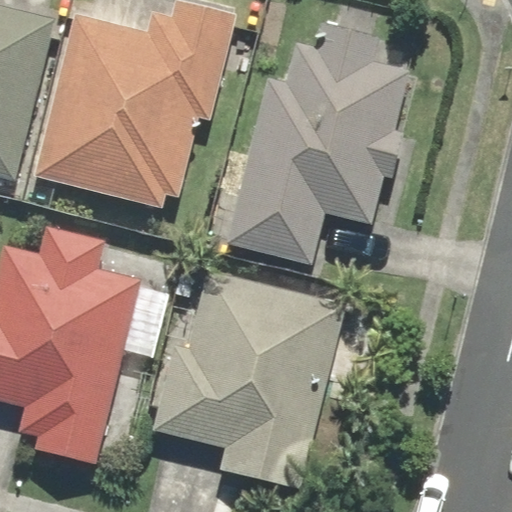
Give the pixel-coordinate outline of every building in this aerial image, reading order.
[(155,0),(148,32),(75,15),(35,181),(167,212),(171,195),(183,198),(200,124),(214,127),(240,16),(174,0),(155,0)] [(0,180),(16,185),(57,23),(0,8),(0,180)] [(320,51),(298,46),(289,86),(266,81),(232,224),(231,229),(227,245),(315,265),(326,216),(374,228),(386,179),(394,181),(405,134),(397,132),(411,73),(376,65),(382,40),(326,27),(320,51)] [(99,469),(141,282),(97,272),(104,242),(46,229),(39,259),(3,251),(0,265),(0,403),(26,409),(20,433),(42,438),(38,455),(99,469)] [(345,305),(209,275),(192,349),(174,345),(154,436),(226,452),(221,474),(303,492),(345,305)]
